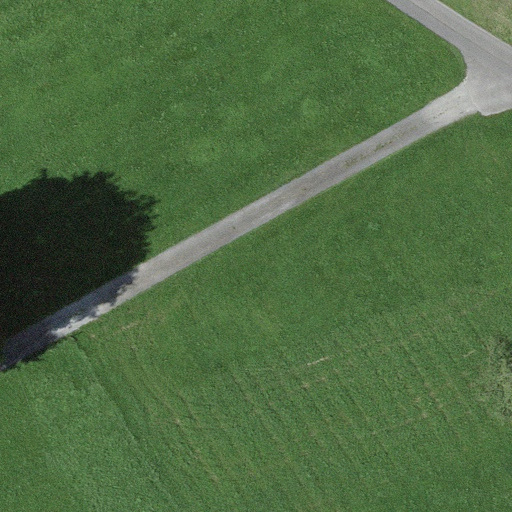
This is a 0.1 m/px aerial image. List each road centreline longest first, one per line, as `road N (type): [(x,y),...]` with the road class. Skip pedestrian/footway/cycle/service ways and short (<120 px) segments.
road 1 (track): [(511,67),(498,85),(0,361)]
road 2 (unclassified): [(511,62),(409,0)]
